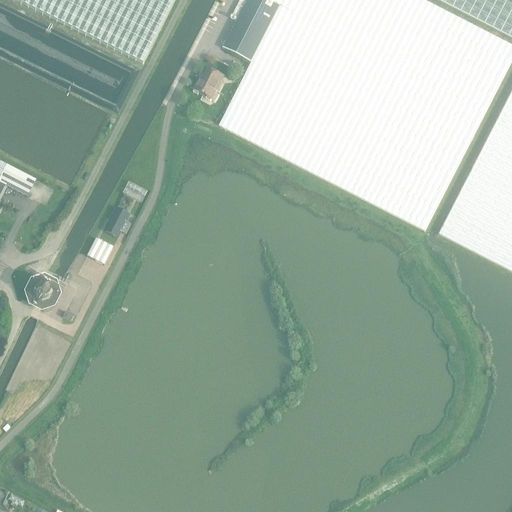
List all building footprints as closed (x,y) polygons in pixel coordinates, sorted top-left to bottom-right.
[(12,0),(143,65),(175,0),(12,0)] [(265,0),(280,7),(251,64),(219,127),(251,144),(332,185),(424,232),(474,136),(511,61),(511,47),(420,0),(265,0)] [(222,49),(251,64),(280,7),(265,0),(247,0),(247,1),(222,49)] [(236,23),(247,1),(244,0),(240,0),(231,20),(236,23)] [(511,0),(435,0),(511,39),(511,0)] [(212,99),(223,77),(208,69),(201,82),(199,81),(195,90),(212,99)] [(511,92),(500,115),(438,236),(511,273),(511,92)] [(36,180),(0,161),(0,183),(4,186),(27,198),(36,180)] [(128,182),(125,188),(144,198),(147,192),(128,182)] [(129,216),(115,209),(103,231),(118,239),(121,233),(126,235),(131,225),(126,223),(129,216)] [(113,248),(95,239),(86,257),(104,266),(113,248)] [(31,294),(33,300),(34,302),(40,305),(42,305),(48,303),(50,302),(53,296),(53,295),(51,288),(49,286),(44,284),(42,284),(36,286),(35,287),(31,293),(31,294)] [(73,317),(65,313),(62,318),(70,322),(73,317)]
